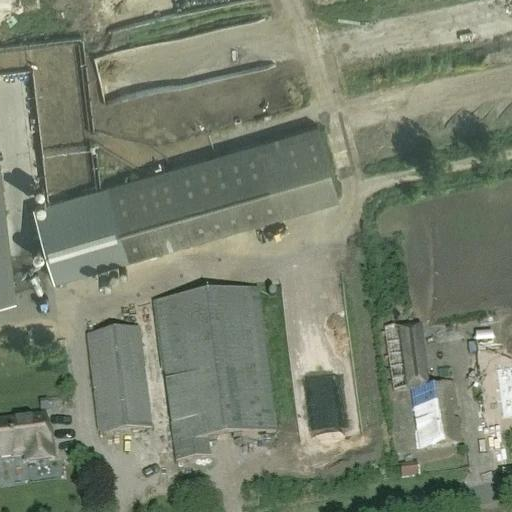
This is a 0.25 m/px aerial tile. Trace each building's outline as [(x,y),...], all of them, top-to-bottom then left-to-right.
[(318,125),(153,174),(173,244),(337,196),(318,125)] [(54,280),(164,248),(143,176),(33,209),(54,280)] [(90,331),(101,432),(154,426),(153,421),(164,420),(162,408),(152,409),(142,325),(90,331)] [(451,385),(427,388),(418,326),(384,330),(393,393),(411,391),(420,450),(460,444),(451,385)] [(452,337),(454,347),(470,344),(467,333),(452,337)] [(511,369),(496,371),(503,420),(511,418),(511,369)] [(0,459),(24,456),(25,465),(54,462),(52,443),(49,443),(45,417),(21,420),(21,422),(0,424),(0,459)] [(419,477),(416,464),(399,466),(400,480),(419,477)]
